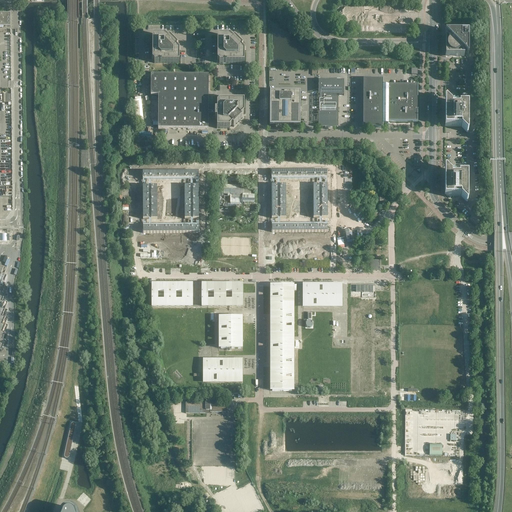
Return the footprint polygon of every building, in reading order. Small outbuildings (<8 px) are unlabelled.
[(468,59),(468,35),(444,35),(445,36),(449,39),(447,41),(445,39),(445,58),(464,58),(462,56),(463,54),(467,58),(468,59)] [(208,92),(208,76),(200,76),(200,74),(176,74),(176,64),(179,64),(179,51),(178,51),(176,49),(178,47),(174,43),(169,38),(167,40),(165,38),(165,36),(152,36),(152,61),(153,61),(154,63),(154,64),(173,64),(173,76),(154,76),(152,76),(151,76),(151,96),(158,96),(158,129),(208,130),(208,116),(215,116),(215,119),(217,119),(217,129),(230,129),(230,127),(232,126),(233,127),(238,123),(242,119),(241,117),(243,115),(244,115),(244,102),(242,102),(219,102),(217,104),(217,111),(215,111),(215,113),(208,113),(208,92)] [(243,51),(241,49),(243,47),(239,43),(234,38),(232,40),(230,38),(230,37),(217,37),(217,60),(217,62),(218,62),(219,63),(219,64),(244,64),(244,51),(243,51)] [(417,110),(417,98),(418,98),(418,85),(412,85),(412,86),(388,86),(383,86),(383,80),(363,80),(363,82),(363,127),(363,128),(383,128),(383,125),(386,125),(388,126),(389,126),(390,125),(388,123),(388,122),(412,122),(412,123),(417,123),(417,110)] [(338,123),(338,97),(337,97),(337,96),(344,96),(344,81),(318,81),(318,96),(319,96),(319,97),(318,97),(318,122),(318,128),(338,128),(338,127),(338,123)] [(300,116),(300,107),(300,103),(300,92),(270,92),(270,126),(285,126),(300,126),(300,123),(300,116)] [(468,132),(468,105),(452,105),(452,104),(446,99),(445,99),(445,125),(445,127),(446,127),(461,127),(467,133),(468,133),(468,132)] [(468,202),(468,175),(468,174),(452,174),(451,174),(446,168),(445,168),(445,169),(445,196),(444,196),(460,196),(461,196),(461,197),(466,202),(467,202),(468,202)] [(143,173),(142,173),(143,181),(145,181),(198,181),(198,172),(143,173)] [(327,172),(271,172),(271,180),(327,180),(327,172)] [(231,205),(223,205),(223,207),(236,207),(236,205),(244,205),(244,203),(254,203),(254,197),(250,197),(250,190),(242,190),(242,187),(237,187),(237,189),(235,189),(235,188),(224,187),(224,197),(231,197),(231,205)] [(388,202),(388,196),(382,196),(382,191),(379,191),(379,202),(388,202)] [(476,219),(473,223),(479,229),(482,225),(476,219)] [(352,220),(352,232),(364,232),(364,220),(352,220)] [(143,226),(143,234),(199,234),(199,225),(143,226)] [(272,225),(272,233),(328,233),(328,225),(272,225)] [(380,271),(380,261),(371,261),(371,271),(380,271)] [(301,286),(301,306),(337,306),(337,286),(301,286)] [(150,309),(189,309),(189,289),(150,289),(150,309)] [(200,289),(201,309),(216,308),(239,308),(239,289),(200,289)] [(270,290),(270,341),(290,340),(290,289),(270,290)] [(220,320),(220,351),(239,351),(239,320),(220,320)] [(270,344),(270,395),(290,394),(290,344),(270,344)] [(202,360),(203,384),(242,384),(242,360),(216,360),(202,360)] [(226,412),(225,404),(210,405),(210,402),(206,402),(205,403),(186,403),(186,414),(210,414),(210,413),(226,412)] [(442,456),(442,445),(430,445),(430,456),(442,456)] [(85,506),(92,499),(84,492),(78,499),(85,506)]
